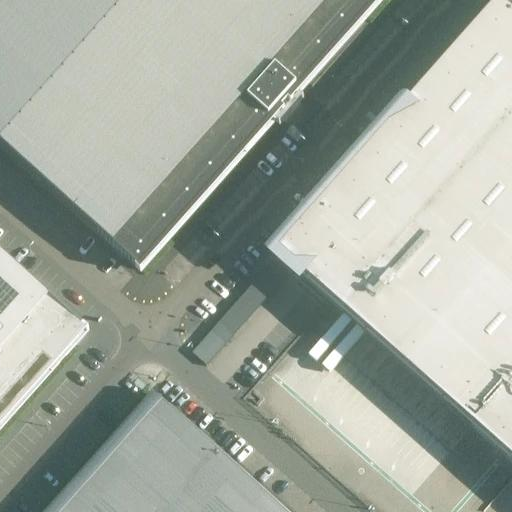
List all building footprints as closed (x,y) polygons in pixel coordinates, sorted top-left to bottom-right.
[(0,0),(0,146),(143,273),(383,0),(0,0)] [(511,0),(502,0),(496,7),(511,21),(511,0)] [(511,21),(496,7),(282,248),(307,270),(302,277),(504,456),(511,463),(511,21)] [(0,253),(0,432),(89,333),(0,253)] [(279,511),(151,397),(48,511),(279,511)]
